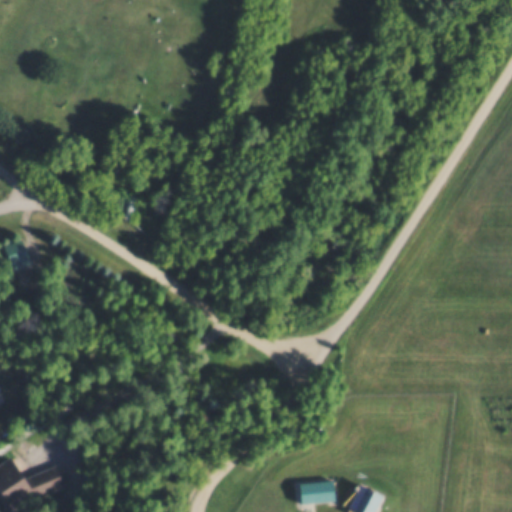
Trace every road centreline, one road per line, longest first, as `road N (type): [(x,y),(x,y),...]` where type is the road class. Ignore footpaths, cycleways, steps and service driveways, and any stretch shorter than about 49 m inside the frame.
road 1 (residential): [(0,170),(202,309),(310,368)]
road 2 (residential): [(310,368),(511,67)]
road 3 (residential): [(310,368),(205,488),(197,511)]
